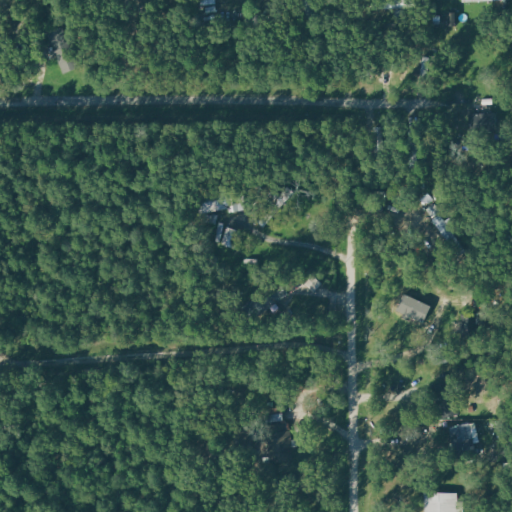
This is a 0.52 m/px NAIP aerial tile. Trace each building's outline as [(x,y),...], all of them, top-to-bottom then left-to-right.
[(447,26),(457,26),(457,12),(447,12),(447,26)] [(55,54),(63,73),(78,67),(61,26),(46,33),(55,54)] [(200,215),(239,207),(237,196),(198,204),(200,215)] [(225,223),(219,222),(216,243),(235,246),(237,230),(225,228),(225,223)] [(245,309),(257,321),(287,293),(275,281),(245,309)] [(267,415),(283,412),(281,405),(266,408),(267,415)] [(290,462),(289,431),(284,431),(284,415),(269,415),(270,462),(290,462)] [(473,440),(481,439),(479,422),(472,423),(473,440)] [(451,427),(455,445),(473,442),(469,423),(451,427)] [(457,511),(458,492),(426,492),(425,511),(457,511)]
